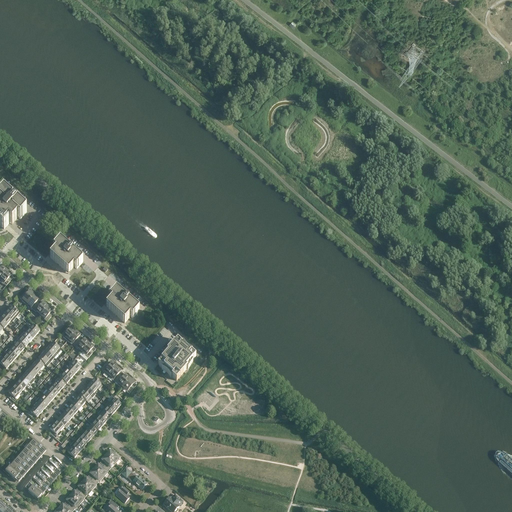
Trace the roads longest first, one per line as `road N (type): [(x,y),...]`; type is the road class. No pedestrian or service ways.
road 1 (track): [(511,383),(79,0)]
road 2 (unclassified): [(0,144),(418,511)]
